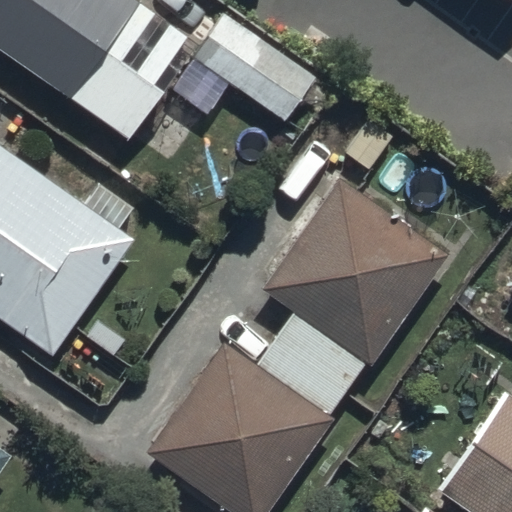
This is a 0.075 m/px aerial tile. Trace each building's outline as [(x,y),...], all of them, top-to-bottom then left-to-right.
[(0,0),(0,64),(130,152),(199,49),(125,0),(0,0)] [(224,21),(192,70),(282,128),(314,79),(224,21)] [(0,324),(64,367),(140,254),(0,160),(0,324)] [(368,376),(379,383),(455,270),(342,194),(266,308),(292,325),(257,378),(228,359),(154,469),(218,511),(288,511),(341,434),(333,428),(368,376)] [(511,511),(511,411),(503,405),(438,502),(452,511),(511,511)] [(0,447),(0,501),(25,464),(0,447)]
